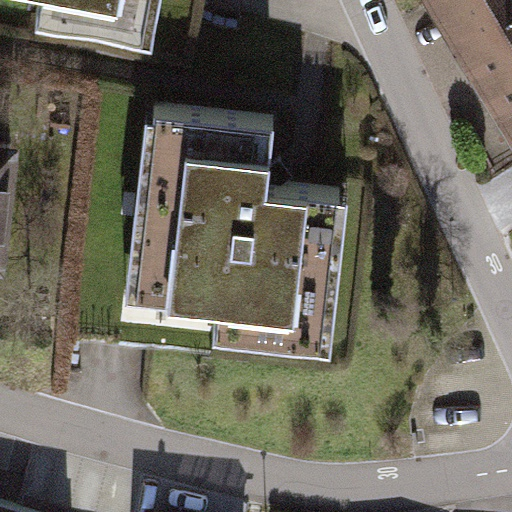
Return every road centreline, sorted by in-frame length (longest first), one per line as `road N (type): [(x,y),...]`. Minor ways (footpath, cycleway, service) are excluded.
road 1 (residential): [(511,468),(369,488),(211,465),(0,411)]
road 2 (residential): [(511,309),(368,0)]
